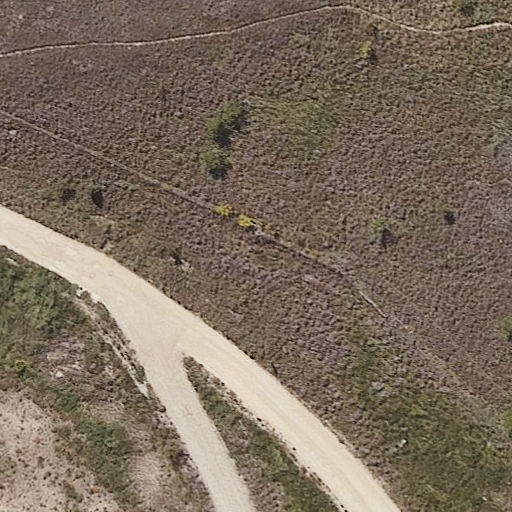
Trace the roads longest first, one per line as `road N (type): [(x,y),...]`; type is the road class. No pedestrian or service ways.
road 1 (unclassified): [(0,223),(191,332),(283,410),(373,511)]
road 2 (track): [(123,290),(235,511)]
